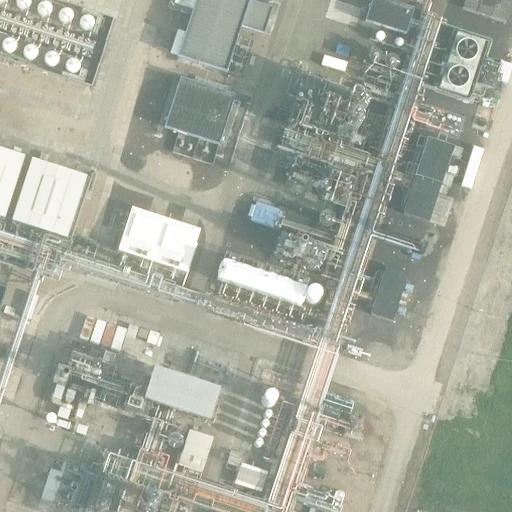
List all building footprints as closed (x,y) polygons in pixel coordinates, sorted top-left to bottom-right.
[(271,9),(247,2),(247,0),(174,0),(173,5),(191,11),(177,57),(225,72),(239,28),(263,35),(271,9)] [(372,0),(364,23),(405,37),(413,12),(376,0),(372,0)] [(511,0),(464,0),(462,9),(504,23),(511,2),(511,0)] [(431,90),(469,101),(484,45),(446,35),(431,90)] [(180,80),(165,128),(220,145),(234,98),(180,80)] [(452,149),(426,141),(402,215),(428,223),(452,149)] [(0,219),(4,221),(24,158),(0,150),(0,219)] [(67,241),(86,178),(31,160),(11,223),(67,241)] [(256,201),(250,219),(277,228),(283,210),(256,201)] [(262,303),(262,299),(271,301),(275,275),(223,266),(217,302),(235,306),(236,298),(262,303)] [(406,275),(384,268),(369,316),(393,322),(406,275)] [(289,308),(288,319),(286,338),(312,340),(315,310),(289,308)] [(73,355),(69,368),(103,380),(108,366),(73,355)] [(142,404),(209,424),(220,390),(153,369),(142,404)] [(191,430),(178,465),(202,473),(215,438),(191,430)] [(238,482),(263,487),(266,475),(241,470),(238,482)] [(83,511),(150,511),(156,495),(95,476),(83,511)]
